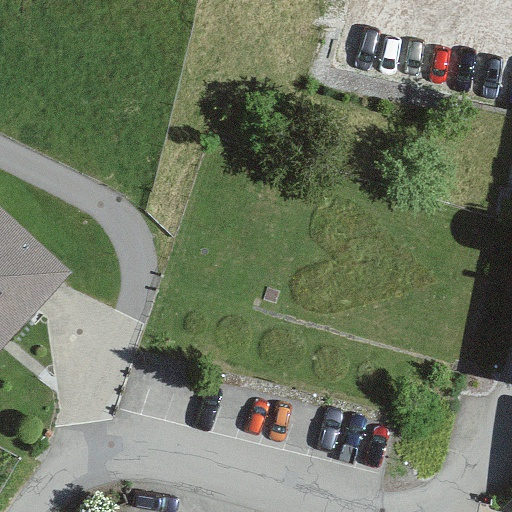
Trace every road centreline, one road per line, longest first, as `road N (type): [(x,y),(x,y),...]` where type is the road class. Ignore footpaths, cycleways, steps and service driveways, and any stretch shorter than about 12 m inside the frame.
road 1 (residential): [(36,511),(58,471),(82,457),(111,454),(366,511)]
road 2 (residential): [(432,511),(485,478),(511,411)]
